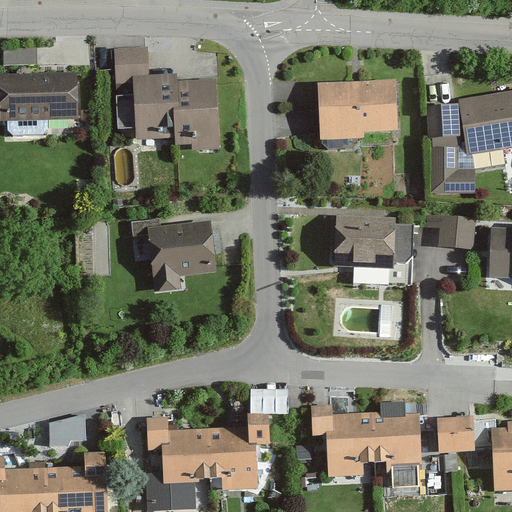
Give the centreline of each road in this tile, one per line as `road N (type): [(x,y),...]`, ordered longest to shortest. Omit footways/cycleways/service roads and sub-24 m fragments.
road 1 (residential): [(255,25),(273,364)]
road 2 (residential): [(273,364),(164,374),(0,418)]
road 3 (residential): [(511,38),(255,25)]
road 4 (residential): [(255,25),(0,22)]
road 5 (residential): [(470,379),(273,364)]
road 6 (unknown): [(443,377),(446,234)]
